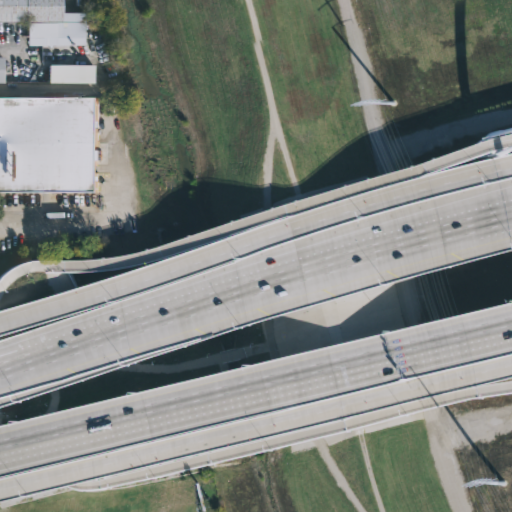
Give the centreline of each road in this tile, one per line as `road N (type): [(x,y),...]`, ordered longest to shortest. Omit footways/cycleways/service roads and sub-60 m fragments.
road 1 (secondary): [(511,165),(0,321)]
road 2 (secondary): [(0,486),(511,361)]
road 3 (track): [(462,511),(441,457),(340,0)]
road 4 (motorway): [(0,447),(511,324)]
road 5 (motorway): [(503,209),(18,357)]
road 6 (track): [(384,511),(265,79)]
road 7 (track): [(353,511),(283,393),(250,248),(251,206),(275,120)]
road 8 (track): [(288,168),(307,162),(339,85),(359,71)]
